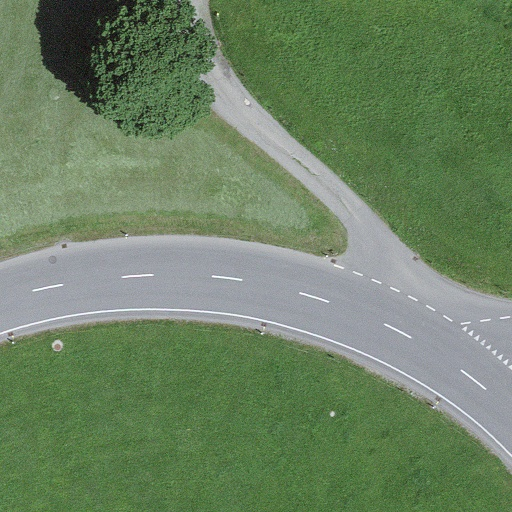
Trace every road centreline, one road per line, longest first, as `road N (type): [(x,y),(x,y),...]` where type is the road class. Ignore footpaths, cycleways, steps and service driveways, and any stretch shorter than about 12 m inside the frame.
road 1 (tertiary): [(509,412),(387,325),(252,282),(162,275),(63,286),(0,305)]
road 2 (track): [(194,0),(205,66),(273,143),(376,237),(398,297),(387,325)]
